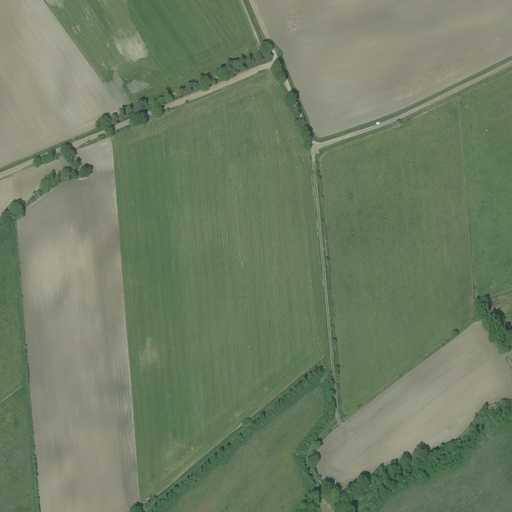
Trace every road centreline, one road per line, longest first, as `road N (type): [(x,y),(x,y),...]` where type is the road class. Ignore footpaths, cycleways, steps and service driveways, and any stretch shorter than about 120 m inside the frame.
road 1 (track): [(313,147),(336,413),(306,465),(337,511)]
road 2 (unclassified): [(272,50),(313,147),(393,120),(511,62)]
road 3 (track): [(276,61),(0,175)]
road 4 (track): [(144,511),(331,356)]
